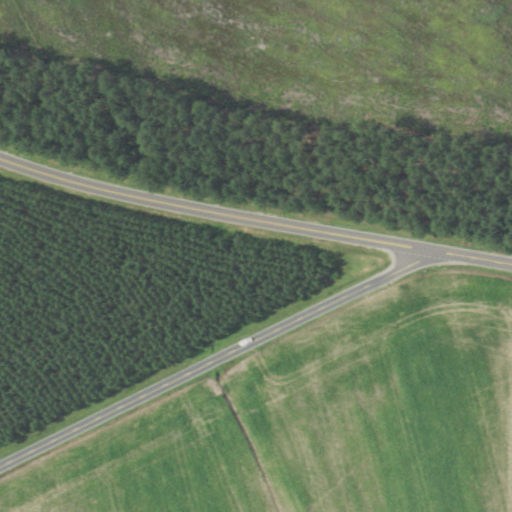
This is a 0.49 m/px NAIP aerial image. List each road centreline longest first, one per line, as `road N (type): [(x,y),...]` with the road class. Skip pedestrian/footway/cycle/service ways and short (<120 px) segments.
road 1 (secondary): [(511,274),(139,212),(0,173)]
road 2 (residential): [(0,464),(414,257)]
